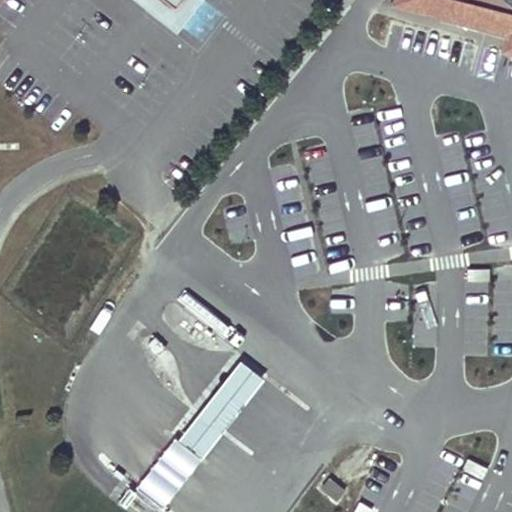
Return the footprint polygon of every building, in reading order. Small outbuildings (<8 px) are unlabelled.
[(145,0),(148,3),(179,26),(199,0),(145,0)] [(511,0),(409,0),(511,30),(511,0)] [(279,169),(271,171),(296,278),(354,264),(342,215),(306,223),(301,206),(288,209),(279,169)] [(331,314),(354,313),(354,284),(330,284),(331,314)] [(163,342),(156,335),(150,342),(157,349),(163,342)] [(248,396),(263,376),(240,358),(226,377),(178,438),(201,456),(248,396)] [(178,438),(175,435),(136,486),(162,506),(201,456),(178,438)] [(345,491),(328,479),(320,489),(337,502),(345,491)]
